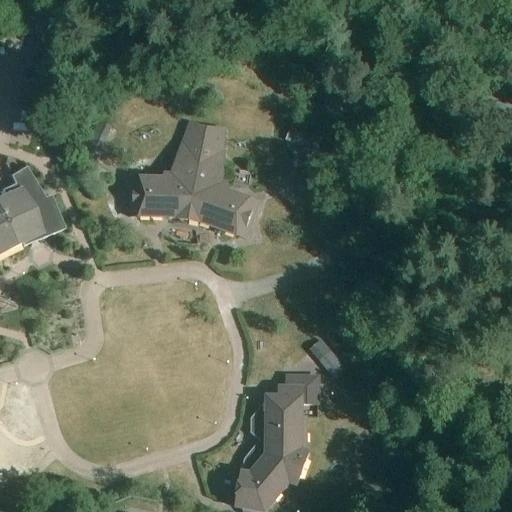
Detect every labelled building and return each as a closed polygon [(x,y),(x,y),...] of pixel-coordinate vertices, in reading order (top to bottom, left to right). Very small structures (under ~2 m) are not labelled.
[(97,163),(112,128),(102,123),(86,158),(97,163)] [(166,180),(132,179),(131,218),(183,219),(198,221),(197,222),(246,240),(259,203),(227,192),(228,188),(222,186),(224,130),(208,129),(192,124),(173,178),(167,176),(166,180)] [(319,149),(322,140),(291,127),(287,136),(319,149)] [(0,255),(21,245),(23,248),(65,231),(51,197),(45,199),(26,169),(10,178),(14,186),(0,193),(0,255)] [(335,383),(348,372),(322,342),(310,352),(335,383)] [(268,430),(268,457),(252,475),(243,474),(237,508),(255,511),(254,511),(267,511),(290,484),(298,487),(310,454),(306,452),(307,418),(303,418),(303,389),(281,388),(280,398),(268,398),(268,408),(264,408),(264,430),(268,430)] [(25,389),(0,395),(0,476),(28,469),(20,438),(37,433),(25,389)]
